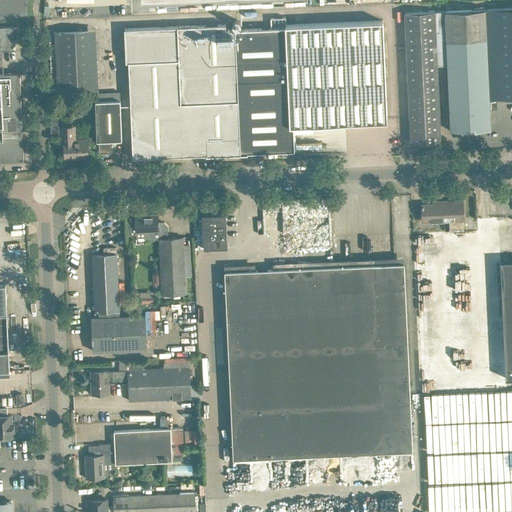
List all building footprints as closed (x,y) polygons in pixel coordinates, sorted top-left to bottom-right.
[(511,97),(511,7),(485,8),(489,99),(511,97)] [(444,10),(447,64),(450,130),(467,130),(467,128),(474,127),(474,129),(491,129),(490,107),(489,99),(485,8),(444,10)] [(437,64),(447,64),(444,10),(405,12),(411,142),(441,141),(437,64)] [(383,20),(286,25),(285,17),(271,18),(271,28),(235,29),(225,30),(225,24),(125,28),(126,61),(129,61),(133,157),(206,154),(206,155),(248,153),(248,152),(295,150),(293,125),(387,120),(383,20)] [(19,35),(18,26),(0,26),(0,59),(3,59),(3,50),(15,50),(15,39),(14,39),(14,35),(19,35)] [(98,89),(95,28),(54,30),(57,91),(98,89)] [(0,160),(24,160),(20,72),(0,73),(0,160)] [(111,152),(111,140),(122,139),(120,99),(95,100),(97,140),(99,140),(99,153),(112,152),(111,152)] [(61,126),(61,144),(64,144),(65,158),(88,157),(88,138),(76,139),(75,125),(61,126)] [(439,204),(422,205),(423,222),(436,222),(436,223),(444,223),(444,221),(449,221),(450,230),(464,230),(462,200),(439,201),(439,204)] [(204,248),(227,247),(226,213),(217,213),(217,211),(212,211),(212,213),(202,214),(204,248)] [(144,214),(135,215),(135,219),(136,231),(148,231),(148,232),(146,232),(144,234),(145,237),(145,239),(150,239),(150,237),(155,237),(155,238),(159,238),(161,238),(165,237),(165,234),(169,230),(168,225),(165,222),(159,222),(158,214),(157,214),(157,216),(144,217),(144,214)] [(161,238),(159,238),(162,292),(186,291),(184,260),(191,259),(191,246),(184,247),(183,237),(165,237),(161,238)] [(130,319),(130,315),(119,315),(117,253),(92,254),(95,310),(99,310),(99,316),(92,317),(92,321),(130,319)] [(511,257),(500,258),(504,350),(511,349),(511,257)] [(413,450),(410,392),(404,262),(225,271),(233,458),(413,450)] [(0,370),(10,370),(6,284),(0,283),(0,370)] [(141,303),(153,302),(152,291),(140,291),(141,303)] [(93,351),(147,348),(145,314),(130,315),(130,319),(92,321),(93,351)] [(144,368),(91,371),(92,393),(109,392),(109,383),(129,382),(130,400),(188,398),(191,397),(190,357),(165,358),(165,362),(164,362),(164,367),(144,368)] [(15,430),(15,424),(12,424),(12,415),(0,414),(0,437),(13,437),(13,430),(15,430)] [(183,428),(114,430),(115,442),(116,462),(116,470),(118,470),(117,462),(173,460),(173,454),(184,453),(183,428)] [(200,428),(185,429),(185,441),(201,440),(200,428)] [(100,454),(86,455),(87,477),(104,476),(104,463),(113,462),(113,470),(116,470),(116,462),(115,442),(99,443),(100,454)] [(90,511),(195,511),(195,491),(180,491),(180,493),(128,495),(128,494),(115,494),(113,496),(113,506),(107,507),(107,499),(88,500),(88,508),(90,508),(90,511)] [(11,511),(10,501),(0,501),(0,511),(11,511)]
